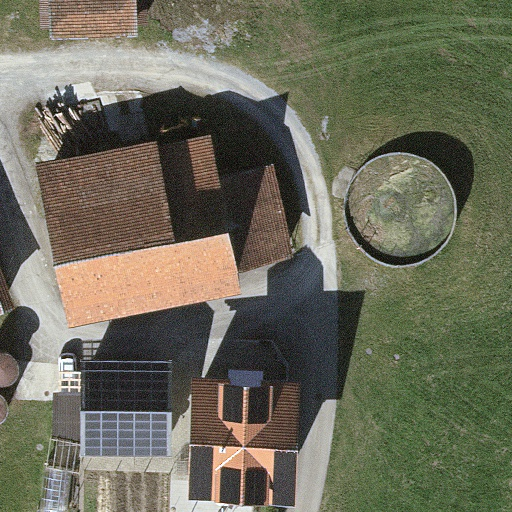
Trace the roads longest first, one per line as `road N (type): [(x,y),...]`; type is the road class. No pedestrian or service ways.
road 1 (track): [(312,511),(328,352),(298,135),(233,70),(113,62),(0,90)]
road 2 (track): [(322,306),(71,338),(40,310)]
road 3 (track): [(0,168),(40,310)]
